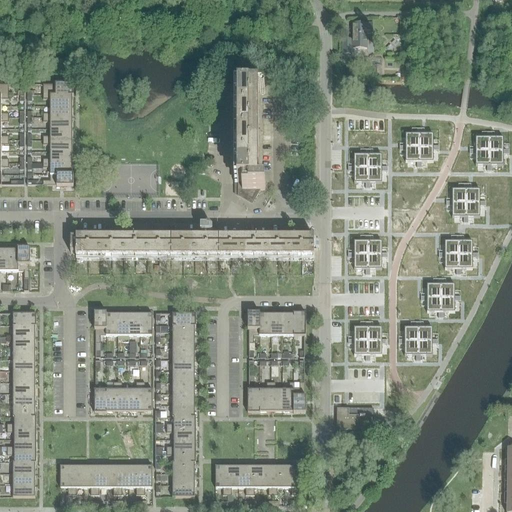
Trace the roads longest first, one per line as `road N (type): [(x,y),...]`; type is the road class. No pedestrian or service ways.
road 1 (residential): [(59,217),(324,219)]
road 2 (unclassified): [(324,219),(326,42),(314,0)]
road 3 (unclassified): [(324,511),(324,301)]
road 4 (residential): [(222,412),(228,304),(324,301)]
road 5 (residential): [(69,412),(69,301),(58,302)]
